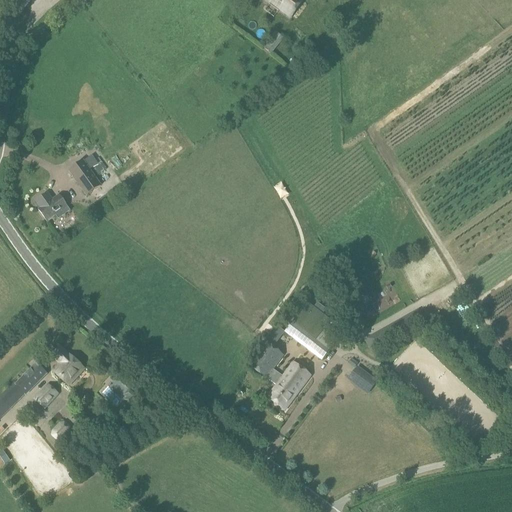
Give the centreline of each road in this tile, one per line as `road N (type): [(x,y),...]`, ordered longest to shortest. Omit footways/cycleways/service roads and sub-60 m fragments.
road 1 (tertiary): [(332,511),(91,327),(46,282),(0,216)]
road 2 (unknown): [(189,403),(80,463),(55,451),(24,414)]
road 3 (unclassified): [(0,126),(16,0)]
